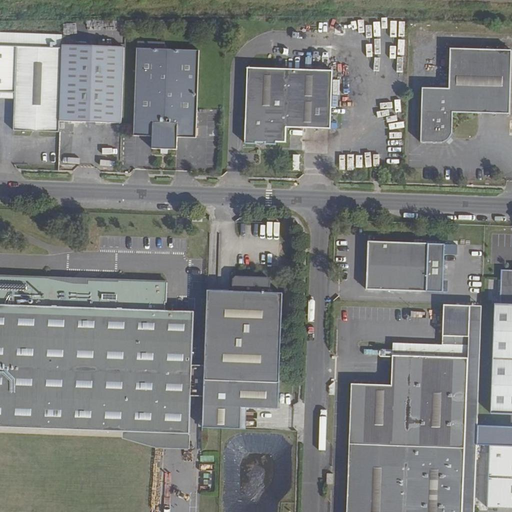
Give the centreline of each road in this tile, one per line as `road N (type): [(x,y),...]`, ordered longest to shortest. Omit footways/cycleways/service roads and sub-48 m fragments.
road 1 (primary): [(0,188),(321,200)]
road 2 (unclassified): [(310,511),(321,200)]
road 3 (unknown): [(361,294),(437,300),(461,285),(463,260),(434,238),(374,236),(362,246)]
road 4 (primary): [(321,200),(511,208)]
